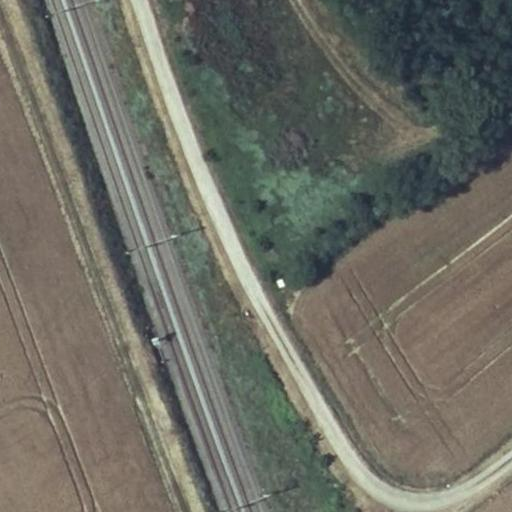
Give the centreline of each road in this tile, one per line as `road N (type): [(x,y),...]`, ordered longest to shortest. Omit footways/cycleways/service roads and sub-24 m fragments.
road 1 (track): [(511,457),(445,501),(426,504),(375,491),(357,474),(207,196),(138,0)]
road 2 (track): [(0,12),(185,511)]
